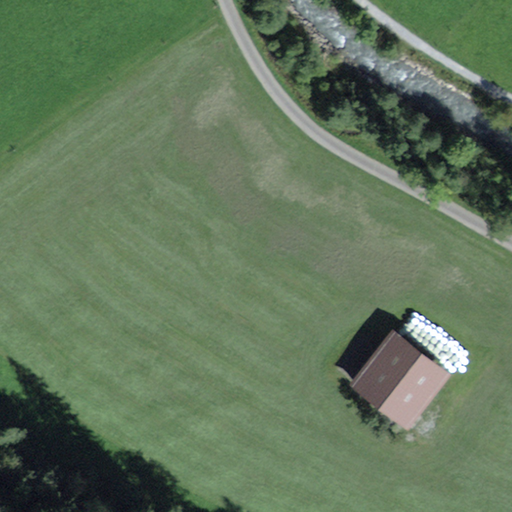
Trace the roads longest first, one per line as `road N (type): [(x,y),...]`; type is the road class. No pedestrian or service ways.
road 1 (track): [(224,0),(276,93),(336,148),(511,244)]
road 2 (track): [(511,99),(364,0)]
